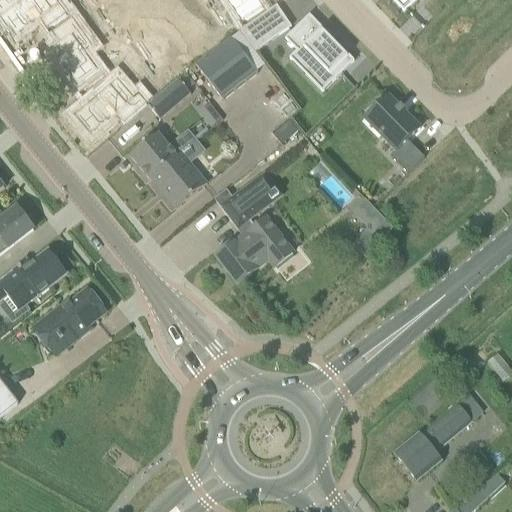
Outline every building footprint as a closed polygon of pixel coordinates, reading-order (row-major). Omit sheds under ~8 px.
[(42,0),(25,0),(0,18),(0,21),(7,31),(8,30),(15,39),(38,22),(46,33),(67,17),(58,6),(51,11),(42,0)] [(0,0),(0,18),(25,0),(0,0)] [(235,0),(241,8),(233,13),(242,25),(263,11),(255,0),(235,0)] [(390,0),(404,13),(417,0),(420,3),(422,0),(390,0)] [(291,29),(275,8),(239,33),(255,54),(291,29)] [(309,17),(285,41),(297,53),(289,60),(304,76),(315,65),(326,76),(325,77),(332,84),(354,63),(339,48),(338,50),(331,42),(332,41),(309,17)] [(58,45),(49,52),(76,88),(98,72),(72,37),(80,31),(71,20),(50,35),(58,45)] [(231,40),(195,67),(222,102),(258,74),(231,40)] [(185,76),(178,82),(187,93),(194,87),(185,76)] [(178,82),(147,108),(160,123),(191,97),(187,93),(178,82)] [(110,87),(73,118),(91,139),(115,118),(123,128),(143,111),(134,100),(126,106),(110,87)] [(386,101),(363,123),(394,154),(388,160),(405,178),(422,162),(405,144),(417,132),(402,117),(404,115),(403,114),(401,116),(397,112),(399,110),(399,109),(396,111),(386,101)] [(209,108),(200,115),(211,129),(220,122),(209,108)] [(288,123),(272,136),(281,146),(296,133),(288,123)] [(158,136),(130,159),(150,183),(151,182),(151,181),(196,144),(188,134),(169,150),(158,136)] [(196,144),(151,181),(151,182),(176,212),(207,187),(190,166),(204,154),(196,144)] [(341,209),(354,197),(332,174),(320,185),(341,209)] [(254,230),(250,223),(282,199),(283,199),(265,175),(232,199),(226,191),(213,202),(242,240),(254,230)] [(362,260),(390,229),(361,203),(349,216),(365,231),(349,248),(362,260)] [(0,258),(9,251),(33,232),(17,210),(4,220),(0,214),(0,258)] [(237,287),(268,263),(275,271),(295,256),(267,220),(254,230),(242,240),(216,259),(237,287)] [(51,289),(67,277),(48,253),(32,265),(30,267),(26,262),(0,281),(0,304),(8,299),(19,314),(51,289)] [(88,292),(72,305),(70,302),(33,330),(55,359),(91,331),(88,328),(105,315),(88,292)] [(444,386),(438,380),(409,406),(423,421),(444,402),(435,393),(444,386)] [(0,420),(18,407),(0,383),(0,420)] [(419,436),(410,444),(394,456),(416,484),(441,464),(434,455),(472,425),(484,415),(469,398),(457,407),(420,437),(419,436)] [(477,511),(506,486),(497,477),(457,511),(455,511),(456,511),(455,511),(477,511)]
